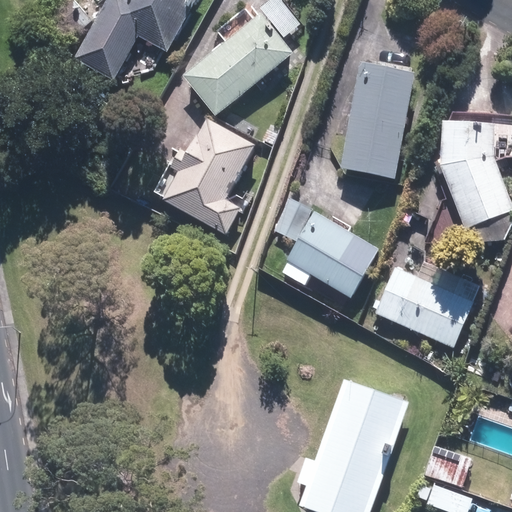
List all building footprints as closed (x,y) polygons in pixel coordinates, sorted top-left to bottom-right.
[(108,0),(74,63),(114,85),(140,38),(169,54),(198,0),(108,0)] [(263,11),(184,76),(218,117),(297,53),(263,11)] [(418,75),(363,65),(345,169),(399,179),(418,75)] [(181,150),(153,196),(226,240),(244,209),(229,200),(260,149),(212,120),(190,156),(181,150)] [(445,123),(443,166),(466,228),(511,210),(511,200),(495,154),(497,126),(445,123)] [(312,208),(293,199),(277,230),(297,240),(312,208)] [(382,251),(320,214),(283,275),(305,289),(313,276),(352,300),(382,251)] [(399,268),(378,315),(455,350),(485,286),(429,260),(421,278),(399,268)] [(373,511),(412,404),(346,380),(316,461),(308,458),(299,484),(308,487),(301,506),(317,511),(373,511)] [(428,476),(465,488),(475,459),(438,447),(428,476)] [(435,485),(428,504),(449,511),(470,511),(473,506),(475,500),(435,485)]
